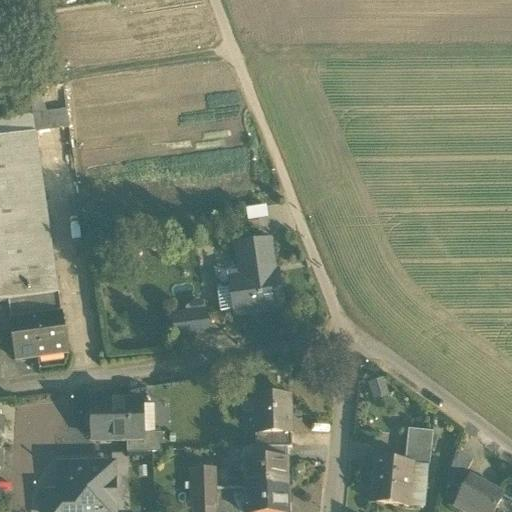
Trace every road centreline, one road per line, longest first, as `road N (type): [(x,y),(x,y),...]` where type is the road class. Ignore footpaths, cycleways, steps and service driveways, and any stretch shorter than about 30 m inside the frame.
road 1 (track): [(214,0),(340,338)]
road 2 (residential): [(0,389),(340,338)]
road 3 (track): [(511,46),(233,49)]
road 4 (residential): [(511,452),(340,338)]
road 5 (residential): [(331,511),(345,372),(340,338)]
